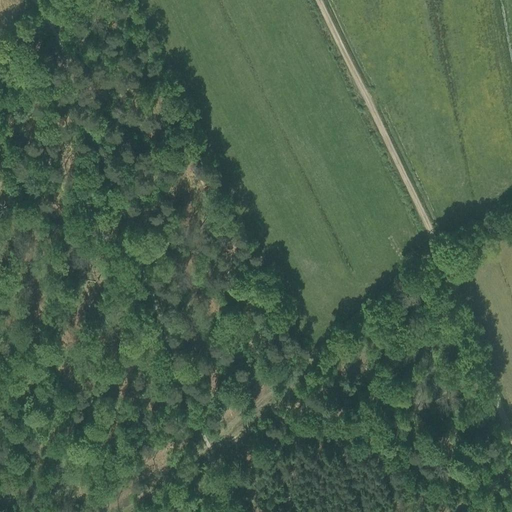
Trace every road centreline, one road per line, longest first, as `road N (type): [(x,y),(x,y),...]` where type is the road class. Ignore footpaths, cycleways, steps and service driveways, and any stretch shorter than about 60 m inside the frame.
road 1 (track): [(437,257),(315,0)]
road 2 (track): [(511,441),(437,257)]
